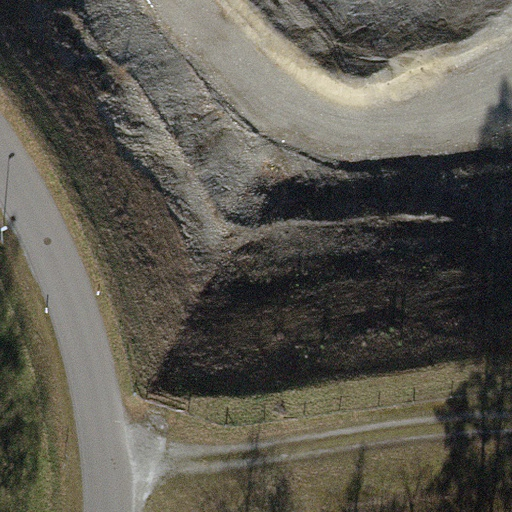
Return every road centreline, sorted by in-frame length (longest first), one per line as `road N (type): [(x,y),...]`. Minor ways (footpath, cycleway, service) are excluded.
road 1 (track): [(511,424),(361,437),(108,480)]
road 2 (unclassified): [(108,480),(92,371),(55,256),(0,154)]
